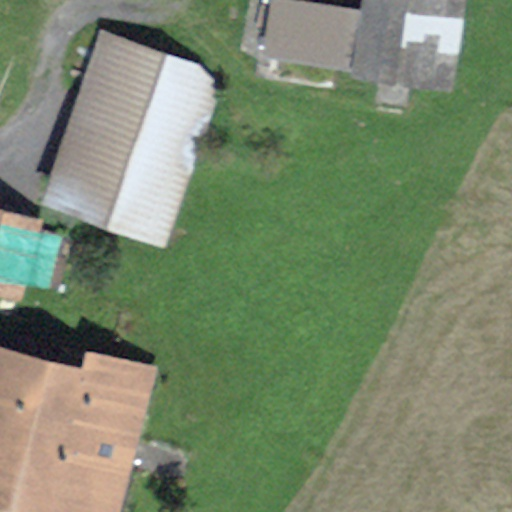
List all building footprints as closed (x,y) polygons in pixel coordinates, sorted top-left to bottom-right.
[(270,0),(268,52),(354,56),(356,0),(270,0)] [(378,0),(368,68),(452,81),(464,0),(378,0)] [(74,196),(145,221),(197,75),(126,50),(74,196)] [(0,273),(14,278),(17,266),(27,229),(0,222),(0,273)] [(48,274),(58,237),(27,229),(17,266),(48,274)] [(78,383),(44,500),(85,511),(115,511),(154,374),(87,354),(78,383)] [(0,487),(1,488),(14,439),(3,437),(23,365),(0,359),(0,487)] [(14,439),(1,488),(44,500),(78,383),(23,365),(3,437),(14,439)]
